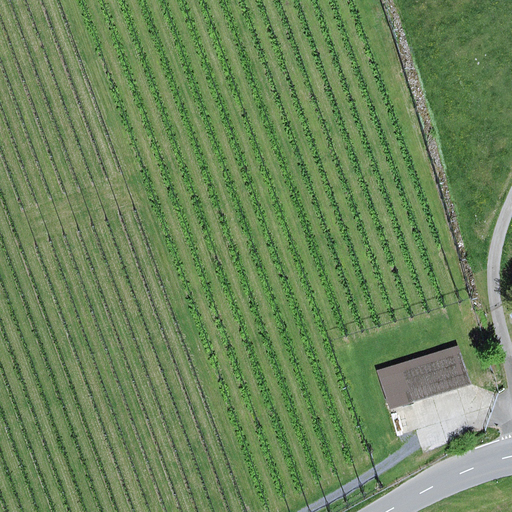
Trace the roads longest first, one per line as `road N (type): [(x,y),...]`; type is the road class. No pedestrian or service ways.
road 1 (track): [(511,365),(493,293),(511,204)]
road 2 (tertiary): [(387,511),(511,455)]
